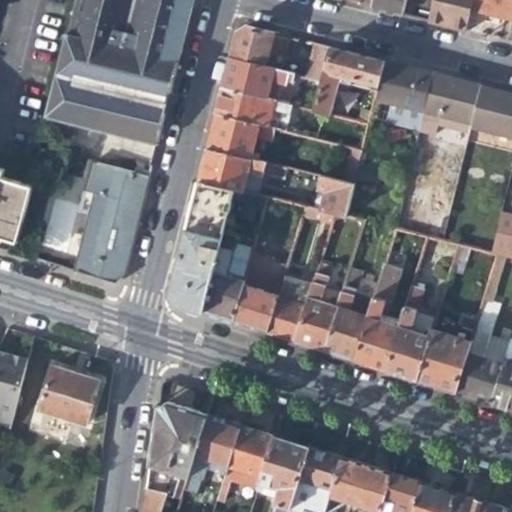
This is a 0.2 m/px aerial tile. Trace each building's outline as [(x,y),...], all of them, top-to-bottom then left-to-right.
[(0,0),(0,235),(15,240),(16,237),(30,183),(0,173),(0,168),(1,165),(0,164),(0,0)] [(75,0),(47,115),(76,122),(157,142),(177,61),(193,2),(192,0),(75,0)] [(372,0),(371,6),(379,8),(401,14),(404,0),(372,0)] [(465,30),(471,9),(473,0),(431,0),(427,20),(441,24),(465,30)] [(494,15),(511,19),(511,0),(473,0),(471,9),(494,15)] [(234,36),(229,56),(280,69),(288,35),(245,24),(236,30),(234,36)] [(312,41),(304,75),(320,79),(327,45),(312,41)] [(338,75),(377,85),(383,60),(352,52),(327,45),(320,79),(317,90),(312,109),(328,113),(338,75)] [(286,82),(317,90),(320,79),(304,75),(280,69),(229,56),(222,86),(265,97),(270,80),(285,84),(286,82)] [(373,99),(422,111),(432,72),(406,65),(383,60),(377,85),(373,99)] [(467,131),(468,126),(480,84),(452,77),(432,72),(422,111),(418,130),(433,133),(436,123),(467,131)] [(511,92),(500,89),(480,84),(468,126),(511,137),(511,92)] [(300,106),(265,97),(222,86),(215,114),(248,122),(251,110),(268,114),(269,111),(297,118),(300,106)] [(332,113),(350,115),(354,92),(335,90),(332,113)] [(265,127),(268,114),(251,110),(248,122),(255,124),(265,127)] [(247,157),(255,124),(248,122),(215,114),(207,147),(247,157)] [(69,145),(76,122),(47,115),(41,138),(69,145)] [(299,170),(247,157),(207,147),(199,179),(235,188),(241,190),(244,177),(259,181),(262,172),(296,180),(299,170)] [(346,147),(338,179),(352,183),(360,150),(346,147)] [(94,196),(75,271),(114,283),(123,276),(144,195),(148,175),(91,161),(84,193),(94,196)] [(323,192),(319,209),(332,213),(344,215),(352,183),(338,179),(318,175),(314,189),(323,192)] [(67,200),(79,203),(84,178),(72,176),(67,200)] [(256,194),(259,181),(244,177),(241,190),(256,194)] [(204,312),(223,233),(235,188),(199,179),(186,228),(169,296),(174,302),(193,308),(204,312)] [(329,223),(332,213),(319,209),(304,206),(301,216),(329,223)] [(426,236),(439,239),(446,210),(433,207),(426,236)] [(511,212),(497,209),(487,251),(496,253),(511,257),(511,212)] [(234,236),(223,233),(204,312),(215,315),(233,321),(242,283),(244,277),(225,271),(233,242),(234,236)] [(252,247),(233,242),(225,271),(244,277),(250,255),(252,247)] [(244,277),(242,283),(233,321),(248,326),(266,331),(277,294),(283,276),(286,266),(250,255),(244,277)] [(317,262),(310,285),(294,340),(310,345),(323,349),(341,290),(325,285),(327,277),(326,277),(329,265),(317,262)] [(381,271),(369,308),(353,359),(366,363),(384,368),(400,320),(395,318),(393,324),(379,319),(393,275),(381,271)] [(283,276),(277,294),(266,331),(281,336),(294,340),(310,285),(283,276)] [(344,279),(341,290),(323,349),(338,354),(353,359),(369,308),(350,302),(356,282),(344,279)] [(411,284),(400,320),(384,368),(397,373),(415,378),(431,329),(425,327),(423,333),(411,329),(424,288),(411,284)] [(483,299),(476,319),(454,391),(472,396),(492,402),(510,342),(491,336),(502,305),(483,299)] [(463,339),(431,329),(415,378),(435,385),(454,391),(476,319),(465,316),(461,328),(461,329),(460,332),(465,334),(463,339)] [(511,336),(510,342),(492,402),(506,407),(511,408),(511,336)] [(0,420),(8,423),(24,358),(7,353),(3,358),(0,357),(0,420)] [(88,379),(51,367),(38,409),(86,424),(97,382),(88,379)] [(190,406),(194,392),(176,387),(172,401),(190,406)] [(155,407),(143,488),(164,493),(172,495),(177,479),(173,478),(175,472),(186,476),(205,413),(180,405),(165,400),(155,407)] [(217,471),(222,473),(238,423),(222,419),(205,413),(186,476),(180,494),(190,497),(192,490),(194,491),(199,476),(200,477),(206,461),(219,465),(217,471)] [(221,477),(255,487),(271,434),(253,428),(238,423),(222,473),(221,477)] [(285,511),(306,445),(292,441),(271,434),(255,487),(274,493),(271,504),(274,504),(271,511),(285,511)] [(295,511),(304,482),(330,489),(340,456),(323,451),(306,445),(285,511),(295,511)] [(377,511),(390,472),(363,463),(340,456),(330,489),(327,497),(368,509),(367,511),(377,511)] [(390,472),(377,511),(411,511),(421,482),(407,477),(390,472)] [(411,511),(447,511),(454,492),(438,487),(421,482),(411,511)] [(158,511),(164,493),(143,488),(139,511),(158,511)] [(484,511),(487,503),(470,497),(454,492),(447,511),(484,511)] [(511,511),(511,510),(500,507),(487,503),(484,511),(511,511)]
